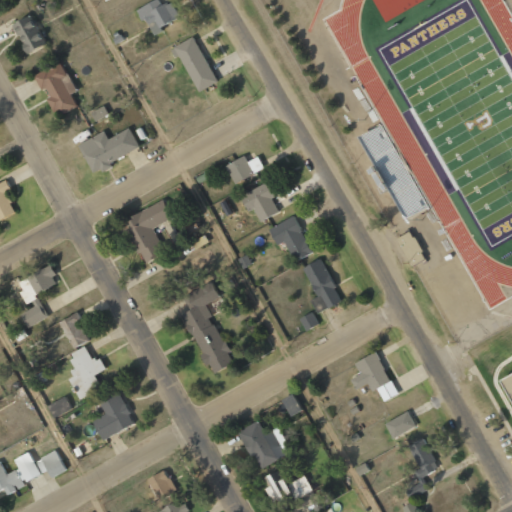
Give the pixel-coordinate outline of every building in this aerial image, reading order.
[(178,17),(172,1),(160,6),(158,0),(137,8),(142,20),(147,18),(153,34),(163,31),(161,24),(178,17)] [(12,24),(27,53),(45,43),(30,14),(12,24)] [(218,82),(194,36),(174,46),(198,92),(218,82)] [(76,91),(61,61),(36,74),(48,98),(47,99),(55,115),(76,104),(71,94),(76,91)] [(91,113),(96,121),(109,113),(104,105),(91,113)] [(365,132),(410,217),(430,207),(385,121),(365,132)] [(79,143),(92,174),(114,165),(111,160),(140,148),(131,128),(108,138),(105,132),(79,143)] [(248,162),(245,156),(226,165),(235,183),(264,168),(258,156),(248,162)] [(5,192),(11,190),(6,179),(0,182),(0,219),(15,213),(5,192)] [(278,196),(272,182),(240,194),(247,211),(255,208),(259,220),(279,212),(273,198),(278,196)] [(122,221),(142,264),(165,253),(153,227),(172,218),(164,201),(122,221)] [(268,229),(277,245),(284,241),(295,261),(312,252),(293,216),(268,229)] [(425,259),(412,231),(397,238),(410,266),(425,259)] [(191,242),(196,250),(209,242),(205,235),(191,242)] [(304,267),(317,296),(311,299),(317,313),(341,303),(322,259),(304,267)] [(59,284),(50,266),(19,281),(24,290),(21,291),(25,301),(59,284)] [(184,296),(191,310),(183,314),(202,355),(201,356),(205,366),(209,364),(214,373),(234,363),(206,304),(219,298),(212,282),(184,296)] [(49,317),(41,302),(20,312),(28,327),(49,317)] [(319,324),(312,312),(300,319),(306,331),(319,324)] [(89,340),(77,313),(60,320),(72,348),(89,340)] [(68,355),(77,374),(70,378),(79,397),(101,386),(96,375),(107,369),(100,356),(93,360),(86,346),(68,355)] [(398,394),(393,384),(393,385),(376,352),(355,363),(361,374),(351,379),(356,389),(368,383),(372,392),(378,389),(384,400),(398,394)] [(511,365),(499,372),(511,396),(511,365)] [(103,440),(135,423),(119,393),(100,403),(106,414),(93,421),(103,440)] [(282,400),(292,416),(303,409),(293,393),(282,400)] [(53,418),(73,411),(68,397),(48,404),(53,418)] [(385,423),(392,438),(416,426),(408,411),(385,423)] [(263,432),(260,422),(243,428),(254,468),(286,458),(282,443),(284,443),(279,427),(263,432)] [(408,446),(420,468),(414,471),(420,482),(405,491),(412,502),(402,507),(404,511),(420,511),(413,499),(431,489),(424,476),(439,467),(423,438),(408,446)] [(42,473),(48,470),(51,478),(67,470),(57,450),(36,460),(42,473)] [(0,461),(0,490),(4,488),(8,494),(26,486),(24,483),(41,474),(29,452),(15,459),(19,468),(6,474),(0,461)] [(263,477),(274,506),(293,499),(282,470),(263,477)] [(174,494),(164,471),(148,478),(157,501),(174,494)] [(187,511),(184,501),(154,511),(187,511)]
